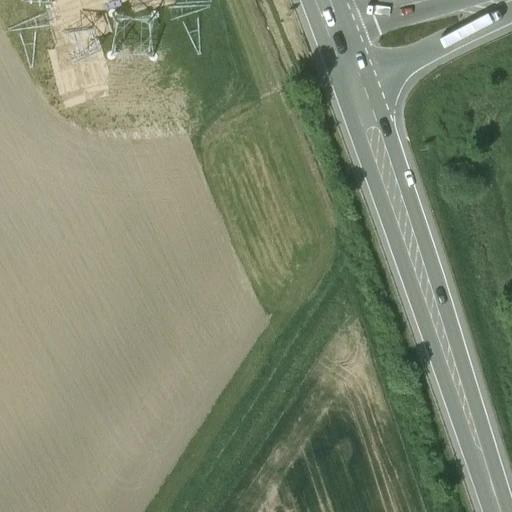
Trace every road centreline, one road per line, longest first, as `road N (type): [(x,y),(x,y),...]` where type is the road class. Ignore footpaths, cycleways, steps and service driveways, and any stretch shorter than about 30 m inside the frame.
road 1 (secondary): [(345,52),(498,511)]
road 2 (secondary): [(345,52),(503,0)]
